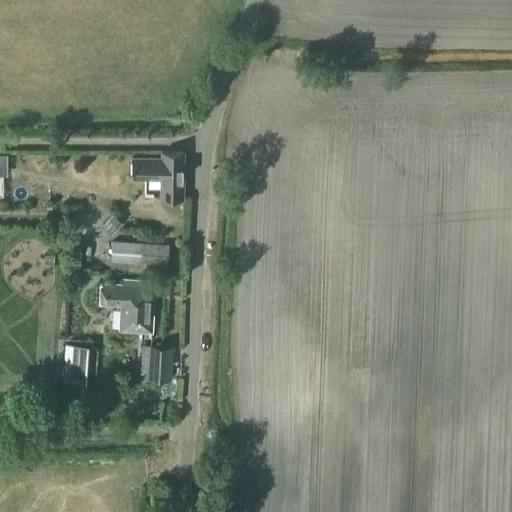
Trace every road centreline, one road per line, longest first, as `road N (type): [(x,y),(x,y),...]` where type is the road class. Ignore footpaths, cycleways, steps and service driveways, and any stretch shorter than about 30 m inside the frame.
road 1 (unclassified): [(187,511),(205,147),(256,0)]
road 2 (track): [(188,433),(0,434)]
